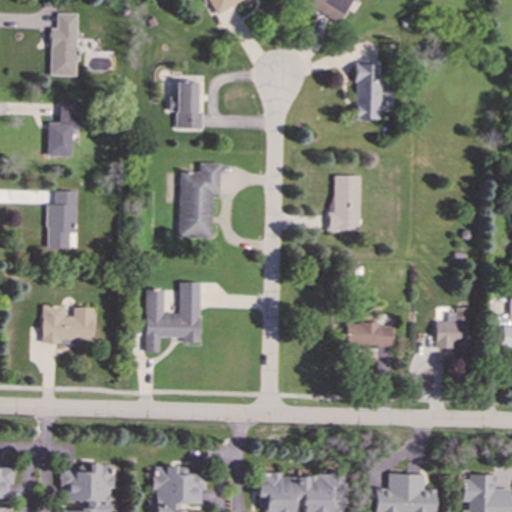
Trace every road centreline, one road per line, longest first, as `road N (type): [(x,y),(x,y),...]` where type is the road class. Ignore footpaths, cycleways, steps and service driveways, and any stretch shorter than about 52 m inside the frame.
road 1 (residential): [(511,423),(0,404)]
road 2 (residential): [(268,413),(278,75)]
